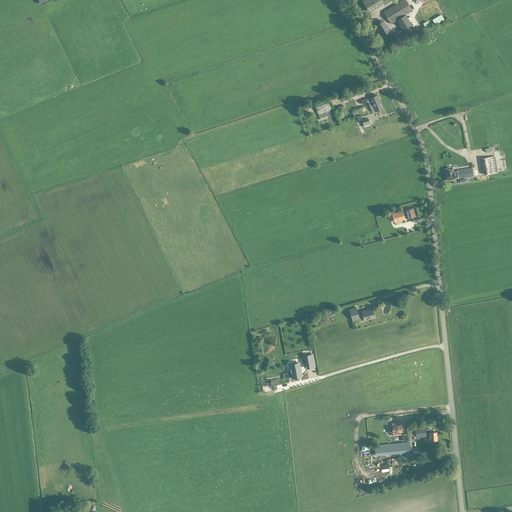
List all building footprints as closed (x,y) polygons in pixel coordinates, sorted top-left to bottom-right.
[(382,0),(363,0),(362,1),(369,11),(383,2),(382,0)] [(412,11),(405,0),(403,0),(384,12),(391,24),(397,20),(405,34),(414,28),(406,15),(412,11)] [(441,14),(432,20),(436,25),(444,20),(441,14)] [(384,38),(385,37),(391,33),(384,21),(377,26),(384,38)] [(348,93),(350,96),(351,98),(358,94),(356,90),(348,93)] [(373,95),(373,96),(367,99),(367,98),(361,101),(362,104),(368,102),(369,105),(379,100),(377,95),(376,95),(376,94),(375,94),(373,94),(373,95)] [(330,99),(314,104),(320,120),(335,115),(330,99)] [(379,100),(369,105),(372,112),(375,111),(383,108),(379,100)] [(494,173),(492,157),(482,159),(484,174),(494,173)] [(455,179),(455,178),(458,177),(458,179),(473,176),(472,168),(457,170),(457,171),(454,172),(454,171),(453,172),(452,167),(450,168),(450,167),(448,167),(447,168),(445,169),(446,173),(447,180),(455,179)] [(406,212),(403,213),(402,211),(392,214),(395,222),(405,219),(404,216),(407,216),(408,219),(415,217),(413,208),(406,210),(406,212)] [(361,311),(357,312),(356,307),(349,309),(352,321),(359,319),(358,315),(362,314),(364,320),(374,318),(371,309),(365,310),(361,311)] [(313,355),(305,356),(307,368),(315,366),(313,355)] [(290,365),(292,378),(295,377),(299,377),(299,376),(302,376),(299,363),(290,365)] [(402,432),(401,425),(400,426),(400,423),(392,424),(392,427),(391,427),(390,428),(390,432),(391,433),(393,433),(393,436),(401,435),(401,432),(402,432)] [(430,429),(425,429),(425,427),(415,429),(416,438),(426,437),(426,436),(430,435),(430,440),(433,440),(434,441),(436,441),(437,440),(436,432),(430,432),(430,429)] [(410,452),(409,442),(379,445),(380,455),(410,452)]
